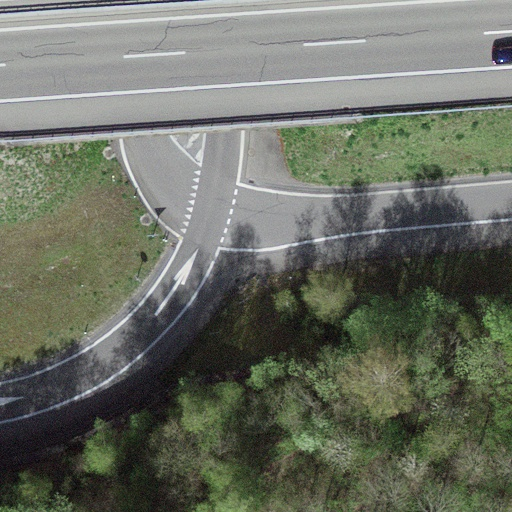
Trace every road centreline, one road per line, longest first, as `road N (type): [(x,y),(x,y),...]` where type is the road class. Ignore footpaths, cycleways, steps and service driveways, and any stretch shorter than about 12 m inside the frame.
road 1 (motorway): [(0,404),(61,392),(126,349),(195,259),(206,214),(301,220),(511,207)]
road 2 (motorway): [(0,66),(511,33)]
